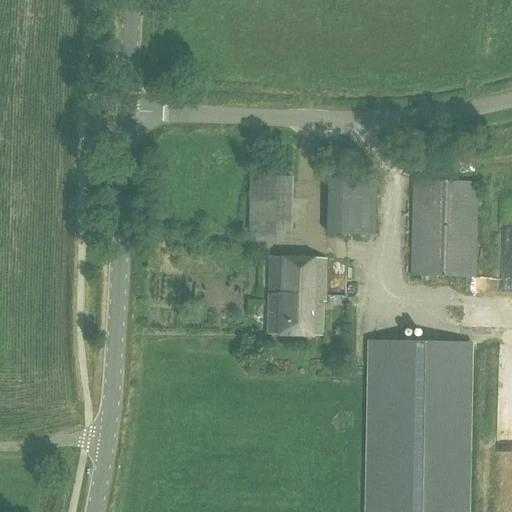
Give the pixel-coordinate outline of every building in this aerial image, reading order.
[(289,242),(290,178),(250,177),(249,241),(289,242)] [(474,276),(476,183),(413,181),(411,275),(474,276)] [(325,301),(326,258),(268,257),(267,335),(321,336),(322,301),(325,301)] [(484,299),(501,303),(505,288),(487,284),(484,299)] [(374,340),(370,511),(467,511),(471,342),(374,340)]
